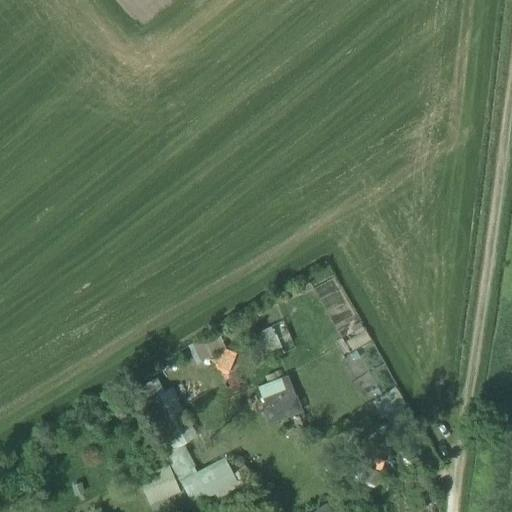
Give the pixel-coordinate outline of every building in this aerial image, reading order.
[(258,362),(283,352),(272,325),(248,334),(258,362)] [(221,338),(204,340),(206,352),(222,350),(221,338)] [(287,375),(257,388),(264,405),(260,407),(266,423),(301,410),(297,401),(295,394),(291,385),(287,375)] [(171,388),(146,401),(172,449),(184,442),(197,435),(171,388)] [(172,449),(163,454),(177,481),(199,469),(184,442),(172,449)] [(168,464),(137,477),(149,504),(174,493),(180,491),(168,464)]
